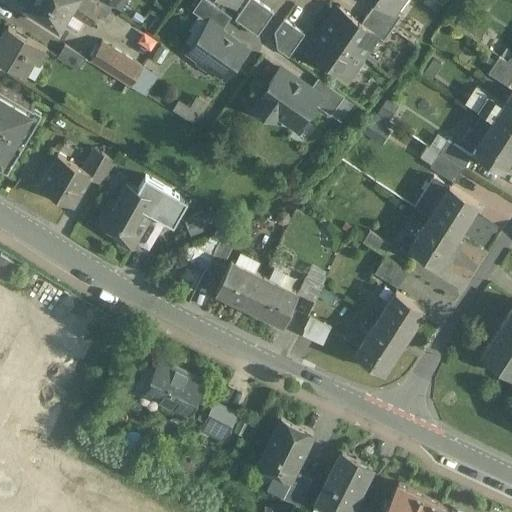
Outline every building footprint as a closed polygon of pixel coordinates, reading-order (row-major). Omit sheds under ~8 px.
[(27,0),(25,5),(59,26),(70,9),(90,22),(100,5),(91,0),(27,0)] [(209,0),(199,0),(192,10),(205,19),(216,4),(209,0)] [(257,0),(247,0),(235,18),(246,26),(262,3),(257,0)] [(393,11),(377,0),(376,0),(369,11),(392,27),(401,15),(394,10),(393,11)] [(401,0),(377,0),(393,11),(394,10),(401,0)] [(262,3),(246,26),(257,34),(273,11),(262,3)] [(231,15),(216,4),(205,19),(208,22),(209,21),(221,30),(231,15)] [(361,22),(338,6),(323,27),(363,55),(377,35),(377,34),(361,22)] [(392,27),(369,11),(361,22),(377,34),(377,35),(383,40),(392,27)] [(221,30),(209,21),(208,22),(188,50),(200,58),(199,61),(211,70),(213,67),(225,76),(245,47),(221,30)] [(46,47),(8,25),(0,38),(0,57),(23,71),(32,56),(38,60),(46,47)] [(293,25),(277,48),(288,56),(305,33),(293,25)] [(363,55),(323,27),(309,48),(348,76),(363,55)] [(143,65),(102,39),(90,59),(130,85),(143,65)] [(85,57),(64,44),(57,56),(77,69),(85,57)] [(511,63),(507,60),(499,55),(488,73),(508,85),(511,78),(511,63)] [(310,88),(280,67),(256,101),(258,102),(255,106),(273,119),(278,113),(296,126),(313,102),(318,94),(310,88)] [(344,95),(318,77),(310,88),(318,94),(313,102),(331,114),(344,95)] [(34,106),(0,85),(0,163),(4,157),(12,162),(37,118),(30,114),(34,106)] [(511,89),(504,103),(487,92),(477,109),(493,119),(511,131),(511,89)] [(376,112),(365,131),(383,142),(394,123),(376,112)] [(511,153),(511,131),(493,119),(474,151),(502,169),(511,153)] [(471,154),(448,139),(439,152),(462,167),(471,154)] [(82,168),(58,154),(39,185),(74,205),(90,177),(92,174),(92,173),(104,153),(94,147),(82,168)] [(114,159),(104,153),(92,173),(92,174),(90,177),(101,183),(114,159)] [(157,199),(128,182),(116,202),(111,199),(99,221),(114,230),(117,240),(128,246),(132,245),(151,212),(158,199),(157,199)] [(478,201),(449,183),(429,215),(458,233),(478,201)] [(179,194),(165,186),(157,199),(158,199),(151,212),(165,220),(179,194)] [(458,233),(429,215),(409,246),(438,265),(458,233)] [(200,216),(185,221),(190,233),(204,228),(200,216)] [(390,243),(369,229),(362,240),(383,254),(390,243)] [(233,244),(220,238),(210,259),(223,265),(233,244)] [(408,270),(385,255),(374,271),(398,286),(408,270)] [(264,274),(231,258),(216,289),(249,305),(264,274)] [(274,266),(272,274),(294,281),(296,272),(274,266)] [(298,291),(264,274),(249,305),(283,322),(298,291)] [(424,308),(395,289),(375,321),(404,339),(424,308)] [(511,306),(481,353),(511,374),(511,306)] [(303,332),(324,342),(332,324),(311,314),(303,332)] [(375,321),(355,352),(384,371),(404,339),(375,321)] [(174,366),(159,359),(144,389),(187,411),(204,379),(175,364),(174,366)] [(236,414),(215,403),(204,425),(225,436),(236,414)] [(313,434),(281,418),(258,463),(290,479),(291,479),(295,470),(313,434)] [(342,449),(316,499),(317,500),(312,508),(320,511),(327,511),(330,507),(340,511),(347,511),(353,501),(372,465),(342,449)] [(295,470),(291,479),(290,479),(281,497),(299,506),(312,479),(295,470)] [(432,511),(438,502),(398,482),(388,501),(388,500),(387,501),(388,502),(384,509),(383,509),(383,510),(384,510),(382,511),(432,511)] [(367,511),(369,509),(353,501),(347,511),(367,511)] [(438,502),(432,511),(459,511),(460,511),(459,511),(457,511),(452,509),(453,508),(451,508),(451,509),(438,502)]
